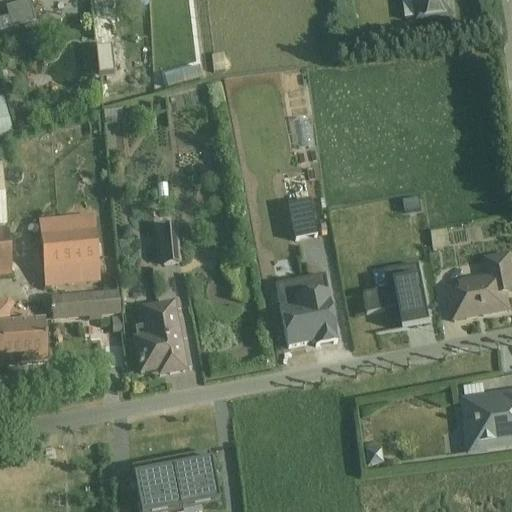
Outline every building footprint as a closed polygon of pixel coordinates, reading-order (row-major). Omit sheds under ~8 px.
[(205,21),(204,0),(178,0),(179,22),(205,21)] [(413,0),(416,27),(456,24),(453,0),(413,0)] [(19,12),(21,20),(10,24),(15,40),(50,29),(42,5),(19,12)] [(226,75),(224,59),(210,61),(212,77),(226,75)] [(0,117),(0,120),(0,145),(26,139),(16,99),(0,102),(0,117)] [(314,251),(335,246),(325,212),(304,218),(314,251)] [(96,225),(40,226),(41,291),(96,291),(96,225)] [(176,237),(175,275),(192,275),(193,237),(176,237)] [(461,237),(448,238),(449,259),(463,258),(461,237)] [(510,321),(507,304),(511,303),(511,257),(482,262),(487,291),(447,297),(453,330),(510,321)] [(404,337),(431,331),(426,309),(419,271),(387,277),(390,294),(361,300),(365,321),(399,315),(404,337)] [(274,291),(287,359),(336,349),(323,281),(274,291)] [(51,328),(115,321),(112,290),(48,297),(51,328)] [(137,389),(184,381),(171,310),(125,318),(137,389)] [(0,374),(39,372),(36,331),(0,333),(0,374)] [(469,465),(511,458),(511,390),(458,400),(469,465)] [(219,458),(172,468),(181,511),(228,502),(219,458)] [(172,468),(126,477),(133,511),(178,511),(181,511),(172,468)]
